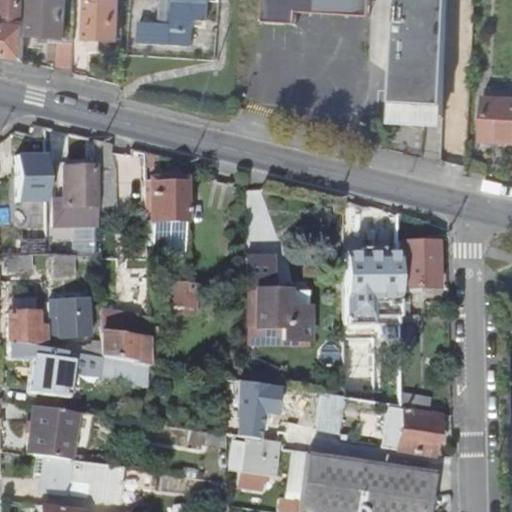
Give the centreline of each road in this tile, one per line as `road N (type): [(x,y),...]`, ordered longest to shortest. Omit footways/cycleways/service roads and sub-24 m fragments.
road 1 (tertiary): [(0,95),(472,209)]
road 2 (residential): [(472,209),(476,511)]
